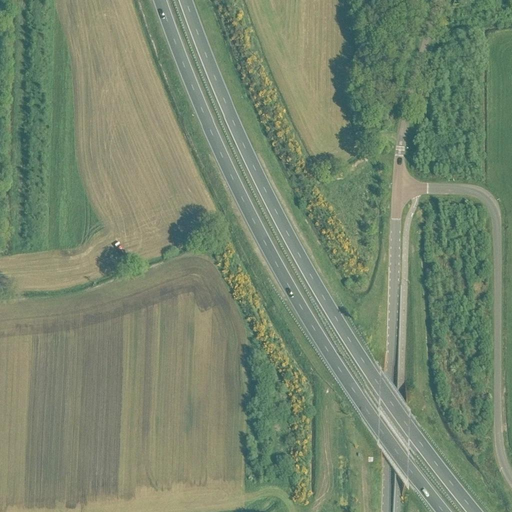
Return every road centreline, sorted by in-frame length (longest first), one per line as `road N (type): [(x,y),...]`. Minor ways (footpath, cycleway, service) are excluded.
road 1 (trunk): [(475,511),(415,437),(310,274),(213,77),(185,0)]
road 2 (trunk): [(160,0),(221,155),(288,284),(443,511)]
road 3 (unclassified): [(396,190),(466,189),(496,212),(498,434),(511,481)]
road 4 (tertiary): [(386,511),(396,190)]
road 5 (tertiary): [(396,190),(407,97),(437,0)]
